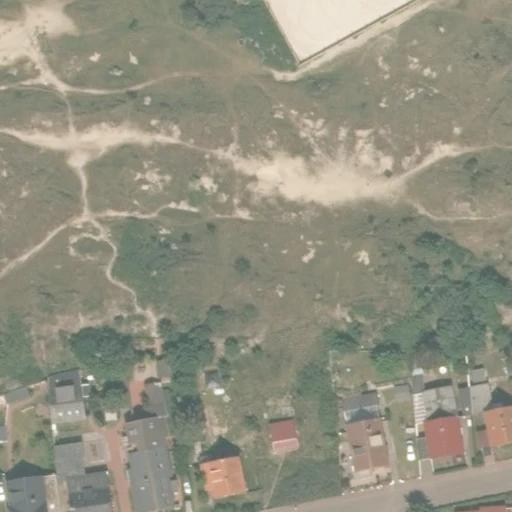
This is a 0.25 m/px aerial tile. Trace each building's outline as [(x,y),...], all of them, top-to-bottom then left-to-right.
[(56,423),(88,417),(79,373),(47,379),(56,423)] [(467,414),(478,412),(489,410),(484,385),(462,390),(467,414)] [(423,460),(462,453),(451,392),(410,400),(415,427),(424,426),(427,440),(419,442),(423,460)] [(339,405),(344,430),(378,423),(373,398),(339,405)] [(487,449),(511,443),(511,404),(489,410),(478,412),(487,449)] [(160,511),(183,508),(166,419),(126,426),(142,511),(160,511)] [(378,423),(344,430),(353,475),(388,468),(378,423)] [(302,426),(277,430),(280,446),(304,441),(302,426)] [(72,511),(124,511),(117,469),(91,473),(86,447),(63,451),(72,511)] [(240,456),(200,465),(208,501),(248,492),(240,456)] [(48,511),(44,473),(9,478),(13,511),(48,511)]
